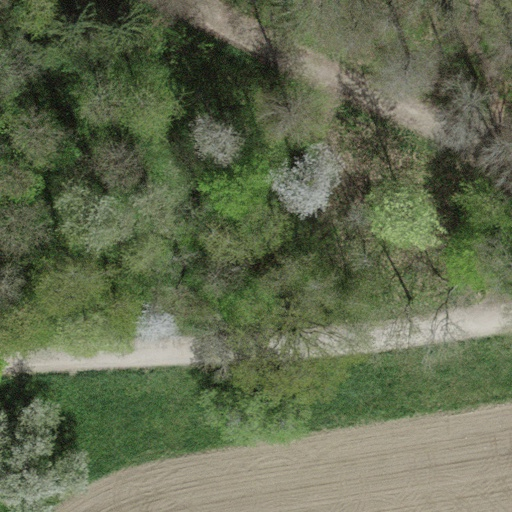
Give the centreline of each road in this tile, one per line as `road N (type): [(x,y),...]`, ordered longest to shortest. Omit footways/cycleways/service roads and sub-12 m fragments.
road 1 (track): [(0,358),(511,308)]
road 2 (track): [(511,113),(340,54),(223,0)]
